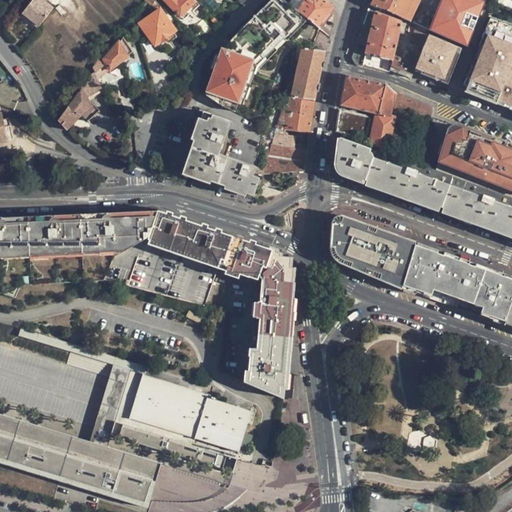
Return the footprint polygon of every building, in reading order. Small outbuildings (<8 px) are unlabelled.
[(32,0),(23,12),(39,26),(53,8),(42,0),(32,0)] [(195,1),(194,0),(164,0),(180,17),(195,1)] [(306,27),(276,0),(273,0),(213,63),(204,101),(238,113),(257,73),(306,27)] [(290,0),(288,3),(317,27),(332,8),(323,0),(290,0)] [(409,22),(419,0),(372,0),(370,5),(380,10),(382,10),(409,22)] [(140,23),(155,46),(157,44),(175,31),(159,9),(140,23)] [(368,10),(358,37),(368,39),(362,66),(389,72),(389,71),(411,79),(414,72),(415,68),(420,55),(408,51),(405,60),(394,56),(397,41),(399,32),(401,23),(368,10)] [(493,19),(489,18),(475,55),(479,56),(493,19)] [(511,26),(493,19),(479,56),(476,63),(471,65),(464,85),(467,87),(483,97),(489,101),(504,107),(511,87),(511,26)] [(399,32),(403,33),(411,36),(410,39),(424,45),(428,36),(428,34),(428,33),(401,23),(399,32)] [(444,31),(442,36),(451,40),(452,35),(444,31)] [(456,48),(428,36),(424,45),(420,55),(415,68),(427,73),(425,76),(434,80),(435,76),(447,81),(451,73),(449,71),(451,67),(454,68),(459,55),(454,53),(456,48)] [(97,61),(92,67),(95,71),(99,80),(132,53),(122,37),(112,49),(110,47),(106,52),(104,52),(97,58),(97,61)] [(355,65),(362,66),(368,39),(358,37),(351,58),(355,65)] [(302,48),(292,97),(314,100),(325,51),(302,48)] [(427,73),(415,68),(414,72),(425,76),(427,73)] [(68,106),(58,120),(58,121),(66,129),(81,116),(88,122),(99,111),(93,104),(91,106),(87,98),(103,89),(99,80),(95,71),(86,79),(81,88),(68,105),(68,106)] [(346,76),(340,108),(375,116),(375,114),(389,117),(391,110),(394,94),(385,85),(346,76)] [(430,126),(433,109),(395,92),(394,94),(391,110),(430,126)] [(286,97),(282,110),(277,127),(275,133),(283,135),(284,135),(285,129),(310,132),(314,102),(286,97)] [(339,110),(336,130),(365,141),(370,120),(367,116),(339,110)] [(253,197),(260,178),(253,176),(255,167),(220,154),(231,121),(204,112),(182,172),(253,197)] [(375,114),(375,116),(370,137),(375,145),(388,150),(394,118),(389,117),(375,114)] [(452,130),(450,133),(438,172),(457,179),(490,191),(511,198),(511,148),(460,128),(457,127),(454,128),(452,130)] [(283,138),(283,135),(275,133),(261,175),(304,171),(309,142),(299,141),(298,148),(294,148),(295,140),(283,138)] [(388,157),(340,138),(337,164),(337,166),(340,170),(342,171),(345,173),(478,221),(511,233),(511,198),(490,191),(457,179),(438,172),(402,158),(395,156),(389,154),(388,157)] [(160,162),(158,168),(169,172),(171,165),(160,162)] [(130,248),(149,236),(158,211),(113,213),(112,214),(4,218),(0,217),(0,252),(8,253),(130,248)] [(248,383),(284,399),(286,376),(289,351),(288,351),(291,311),(290,311),(291,298),(289,297),(292,271),(279,253),(159,211),(158,211),(149,236),(149,239),(233,269),(232,271),(249,277),(250,272),(259,275),(262,280),(260,301),(258,301),(257,318),(260,318),(257,348),(254,347),(253,356),(250,356),(248,383)] [(438,250),(415,242),(412,253),(402,287),(503,323),(511,298),(511,276),(476,264),(475,267),(468,264),(469,261),(444,252),(443,255),(437,253),(438,250)] [(205,306),(217,309),(225,286),(214,282),(205,306)] [(202,303),(203,289),(193,289),(193,302),(202,303)] [(511,298),(503,323),(511,326),(511,298)] [(202,325),(205,319),(188,311),(185,318),(202,325)] [(138,364),(131,385),(129,392),(121,417),(128,419),(143,373),(145,366),(138,364)] [(181,377),(145,366),(143,373),(179,384),(181,377)] [(254,412),(143,377),(132,417),(249,455),(254,436),(248,435),(254,412)] [(0,410),(0,458),(149,504),(162,459),(0,410)] [(254,481),(260,485),(265,477),(265,476),(257,474),(254,481)]
